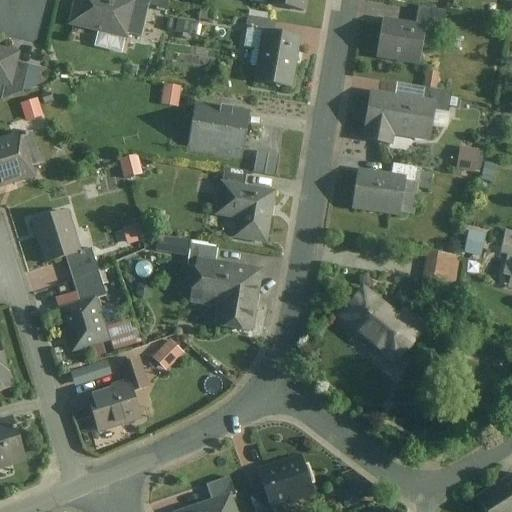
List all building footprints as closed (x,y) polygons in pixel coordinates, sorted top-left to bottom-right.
[(74,0),(68,26),(96,34),(92,47),(122,55),(128,35),(145,40),(155,0),(74,0)] [(251,0),(251,5),(308,13),(309,0),(251,0)] [(511,0),(500,0),(511,2),(511,7),(511,12),(511,0)] [(444,28),(385,18),(378,62),(422,69),(425,51),(440,53),(444,28)] [(305,38),(250,29),(247,46),(261,49),(256,80),(297,87),(305,38)] [(22,49),(0,43),(0,84),(13,88),(22,49)] [(397,96),(370,92),(362,143),(395,148),(397,137),(433,143),(435,128),(450,130),(452,114),(437,112),(438,104),(427,102),(429,89),(399,84),(397,96)] [(181,86),(165,85),(164,106),(180,107),(181,86)] [(252,115),(198,106),(190,152),(245,161),(252,115)] [(0,190),(35,181),(21,132),(0,138),(0,190)] [(458,147),(456,170),(480,173),(482,149),(458,147)] [(281,154),(259,151),(256,172),(279,175),(281,154)] [(137,154),(122,159),(127,178),(143,174),(137,154)] [(496,180),(497,165),(485,164),(484,179),(496,180)] [(395,177),(360,173),(355,214),(420,222),(426,169),(396,166),(395,177)] [(280,189),(221,181),(216,217),(237,220),(235,239),(271,245),(280,189)] [(35,222),(47,263),(82,253),(70,212),(35,222)] [(140,225),(123,229),(128,247),(145,242),(140,225)] [(488,233),(471,231),(468,255),(484,257),(488,233)] [(221,247),(192,244),(189,269),(196,270),(193,302),(222,306),(219,328),(257,333),(265,266),(219,261),(221,247)] [(423,275),(456,283),(462,257),(429,250),(423,275)] [(369,281),(338,319),(396,366),(427,329),(369,281)] [(97,301),(61,312),(73,353),(110,343),(97,301)] [(186,355),(173,341),(156,358),(169,371),(186,355)] [(2,351),(0,351),(0,390),(14,385),(2,351)] [(108,358),(89,364),(93,379),(112,373),(108,358)] [(134,381),(85,397),(98,434),(147,417),(134,381)] [(16,422),(0,427),(0,468),(28,459),(16,422)] [(265,492),(251,497),(255,511),(275,511),(275,509),(315,495),(303,459),(259,474),(265,492)] [(511,511),(511,475),(475,498),(482,511),(511,511)] [(237,511),(231,494),(181,511),(237,511)]
